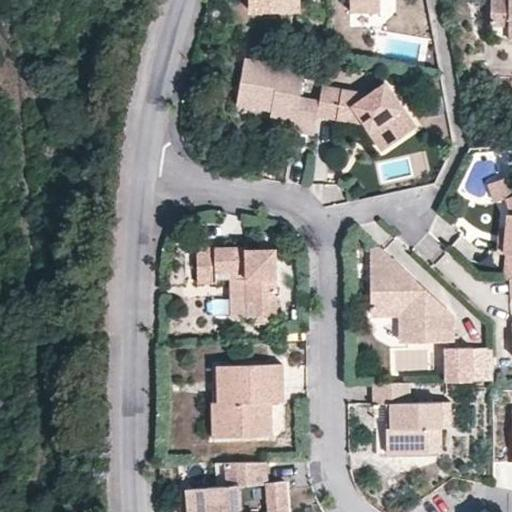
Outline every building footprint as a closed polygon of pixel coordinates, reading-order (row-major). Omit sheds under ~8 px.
[(250,0),(251,13),(299,13),(298,0),(250,0)] [(381,13),(380,0),(349,0),(350,13),(381,13)] [(511,0),(489,0),(489,26),(511,25),(511,0)] [(511,25),(489,26),(489,39),(511,39),(511,25)] [(235,106),(270,110),(279,112),(278,119),(295,122),(293,131),(313,136),(317,117),(319,102),(298,98),(303,70),(243,60),(235,106)] [(321,88),(319,102),(317,117),(362,125),(382,153),(416,128),(383,84),(369,96),(321,88)] [(279,112),(270,110),(268,118),(278,119),(279,112)] [(511,196),(511,192),(507,178),(489,184),(494,203),(499,201),(511,196)] [(511,196),(499,201),(503,214),(500,215),(500,231),(501,254),(503,254),(504,279),(508,279),(511,278),(511,196)] [(501,254),(500,231),(493,231),(493,254),(501,254)] [(217,266),(231,266),(246,266),(246,274),(246,299),(253,298),(253,313),(275,312),(274,247),(246,246),(245,244),(196,244),(197,280),(217,279),(217,266)] [(375,247),(369,247),(370,307),(405,307),(406,341),(443,341),(444,382),(460,381),(491,381),(491,346),(449,347),(449,315),(419,288),(412,287),(412,281),(402,281),(396,276),(401,270),(375,247)] [(246,266),(231,266),(231,274),(246,274),(246,266)] [(412,281),(401,270),(396,276),(402,281),(412,281)] [(405,307),(370,307),(370,314),(397,314),(398,341),(406,341),(405,307)] [(282,388),(282,364),(217,365),(217,402),(226,402),(226,438),(270,437),(270,398),(269,388),(282,388)] [(407,402),(406,382),(371,383),(371,403),(394,403),(394,427),(384,427),(384,452),(425,451),(425,427),(437,427),(437,402),(407,402)] [(282,388),(269,388),(270,398),(282,398),(282,388)] [(226,402),(217,402),(211,402),(212,438),(226,438),(226,402)] [(394,427),(394,403),(383,403),(384,427),(394,427)] [(286,511),(286,480),(268,481),(267,461),(228,462),(229,485),(185,486),(185,511),(205,511),(219,511),(218,511),(286,511)]
